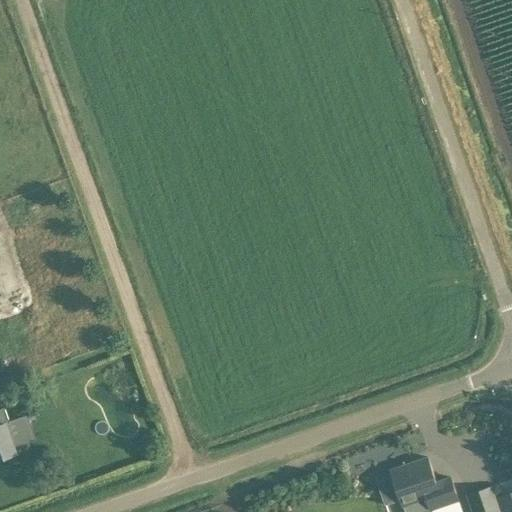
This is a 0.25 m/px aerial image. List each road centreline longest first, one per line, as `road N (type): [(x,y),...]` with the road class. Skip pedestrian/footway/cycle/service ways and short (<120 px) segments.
road 1 (unknown): [(184,480),(19,0)]
road 2 (unclassified): [(92,511),(511,368)]
road 3 (residential): [(511,316),(402,0)]
